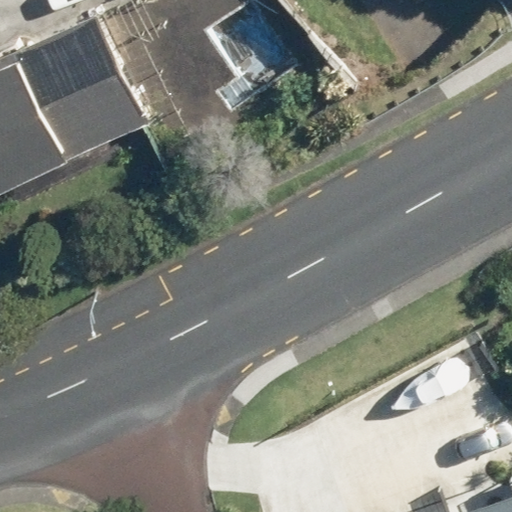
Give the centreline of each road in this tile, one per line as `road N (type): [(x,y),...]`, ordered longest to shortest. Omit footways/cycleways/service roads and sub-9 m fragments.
road 1 (tertiary): [(121,368),(511,147)]
road 2 (residential): [(121,368),(159,511)]
road 3 (tertiary): [(0,413),(121,368)]
